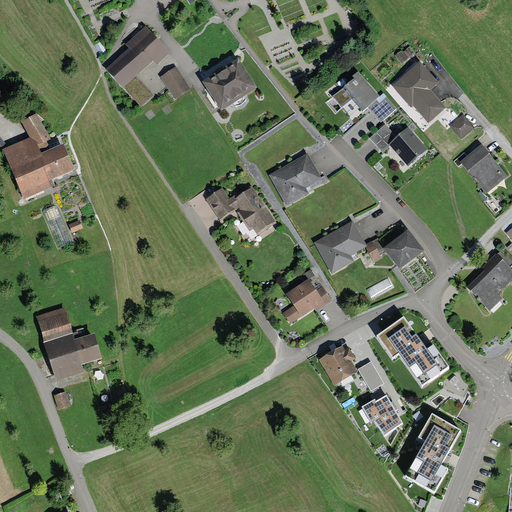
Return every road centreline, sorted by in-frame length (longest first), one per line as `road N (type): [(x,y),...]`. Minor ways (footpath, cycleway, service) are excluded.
road 1 (residential): [(497,382),(468,365),(423,297),(271,368)]
road 2 (track): [(72,463),(271,368)]
road 3 (residential): [(0,333),(28,359),(93,511)]
road 4 (residential): [(452,511),(494,389)]
